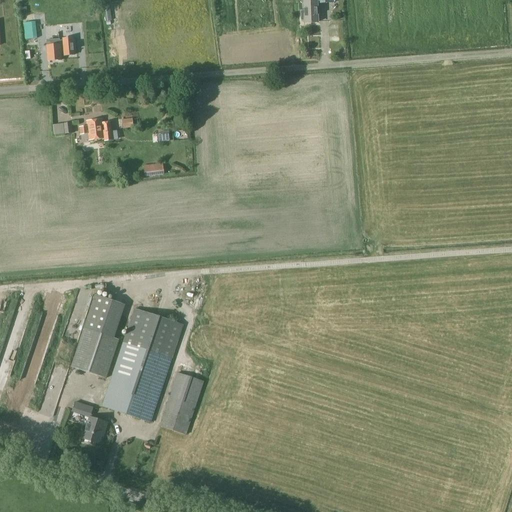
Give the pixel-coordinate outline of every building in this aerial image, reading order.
[(41,0),(42,28),(54,27),(52,0),(41,0)] [(304,11),(300,11),(301,21),(305,21),(305,23),(318,23),(317,3),(320,3),(331,3),(331,0),(301,0),(302,2),(304,2),(304,11)] [(35,22),(23,23),(25,40),(37,39),(35,22)] [(63,41),(59,41),(59,42),(59,45),(60,48),(63,48),(64,53),(64,56),(74,56),(73,39),(63,39),(63,41)] [(59,40),(46,41),(47,46),(48,62),(61,61),(60,54),(64,53),(63,48),(60,48),(59,45),(59,42),(59,41),(59,40)] [(33,85),(43,79),(39,73),(29,79),(33,85)] [(118,132),(111,133),(110,123),(103,124),(102,120),(86,122),(87,127),(79,128),(80,135),(88,134),(89,141),(104,139),(104,142),(119,140),(118,132)] [(122,128),(133,127),(132,120),(122,122),(122,128)] [(60,123),(49,124),(50,133),(61,133),(60,123)] [(63,124),(64,134),(64,135),(73,133),(72,123),(63,124)] [(169,133),(156,135),(157,143),(170,141),(169,133)] [(162,164),(143,166),(144,177),(164,175),(162,164)] [(106,379),(119,340),(114,338),(125,306),(95,296),(70,367),(106,379)] [(18,317),(21,309),(15,307),(12,315),(18,317)] [(151,423),(183,324),(136,309),(103,407),(151,423)] [(172,373),(158,428),(183,434),(197,380),(172,373)] [(105,431),(108,424),(89,417),(82,439),(99,444),(103,431),(105,431)]
